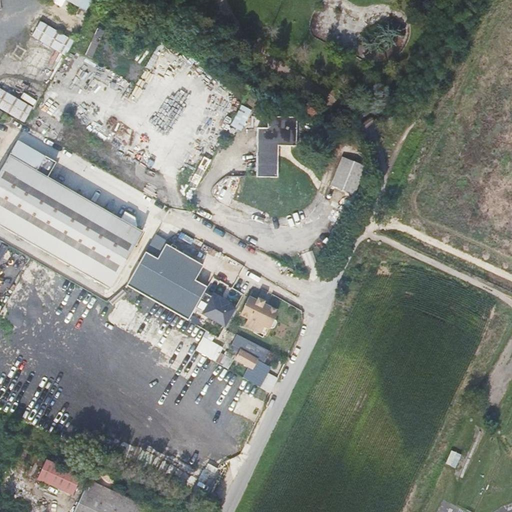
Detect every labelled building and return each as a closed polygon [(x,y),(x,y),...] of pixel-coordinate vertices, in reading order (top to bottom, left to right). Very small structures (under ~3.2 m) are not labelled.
[(65,0),(85,11),(91,0),(65,0)] [(40,21),(32,36),(65,56),(73,41),(40,21)] [(0,87),(0,106),(20,117),(28,103),(0,87)] [(233,126),(244,129),(251,108),(240,104),(233,126)] [(257,128),(256,177),(277,178),(278,146),(296,146),(296,117),(253,116),(253,128),(257,128)] [(17,141),(0,170),(0,226),(110,289),(142,232),(135,228),(120,219),(47,177),(55,162),(17,141)] [(189,184),(195,188),(210,160),(204,157),(189,184)] [(343,157),(331,186),(353,195),(365,166),(343,157)] [(124,212),(120,219),(135,228),(137,226),(135,218),(124,212)] [(151,252),(162,254),(165,237),(154,235),(151,252)] [(227,326),(236,304),(211,294),(202,315),(227,326)] [(245,325),(261,333),(264,326),(269,329),(269,328),(271,329),(274,328),(276,323),(275,320),(274,319),(278,311),(263,303),(264,301),(258,298),(257,301),(249,297),(240,315),(248,319),(245,325)] [(120,341),(170,369),(188,338),(123,298),(109,322),(125,331),(120,341)] [(195,350),(215,361),(220,352),(223,348),(203,337),(195,350)] [(240,350),(235,360),(252,369),(257,360),(240,350)] [(220,352),(215,361),(228,369),(233,360),(220,352)] [(118,434),(111,447),(200,497),(218,468),(203,459),(194,476),(118,434)] [(46,455),(42,463),(55,469),(77,479),(81,471),(46,455)] [(55,469),(42,463),(36,474),(71,491),(77,479),(55,469)] [(128,503),(148,511),(151,506),(88,475),(84,482),(128,503)] [(148,511),(128,503),(84,482),(69,511),(148,511)] [(155,498),(162,502),(165,495),(159,492),(155,498)]
